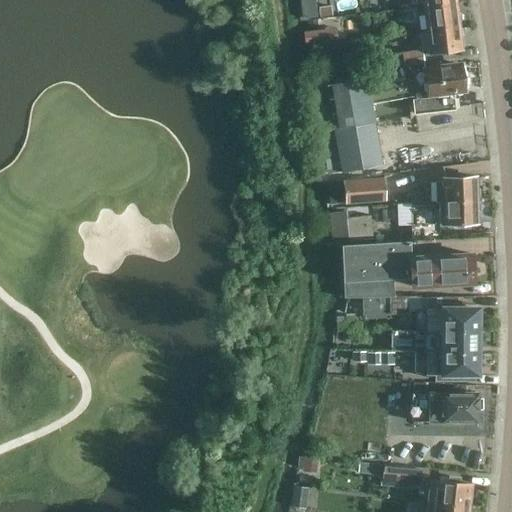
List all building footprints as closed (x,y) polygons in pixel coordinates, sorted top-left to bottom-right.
[(300,0),(302,17),(319,15),(317,0),(300,0)] [(456,2),(422,6),(425,30),(459,25),(456,2)] [(459,25),(425,30),(428,54),(462,50),(459,25)] [(304,29),(305,42),(337,39),(336,26),(304,29)] [(391,54),(393,65),(393,67),(403,65),(403,66),(424,63),(422,50),(402,53),(402,52),(391,54)] [(424,63),(403,66),(404,67),(391,69),(378,72),(378,75),(325,85),(340,173),(383,165),(372,104),(384,102),(413,97),(413,99),(411,99),(413,115),(459,108),(458,99),(453,99),(453,95),(467,94),(463,64),(425,69),(424,63)] [(476,177),(440,178),(440,181),(434,181),(435,201),(425,201),(425,202),(477,200),(476,177)] [(344,203),(385,201),(384,179),(342,181),(344,203)] [(477,200),(425,202),(425,222),(438,222),(438,225),(478,224),(477,200)] [(349,241),(373,239),(371,215),(346,217),(349,241)] [(410,241),(340,245),(342,282),(412,278),(411,262),(410,241)] [(418,262),(411,262),(412,278),(430,285),(473,283),(472,254),(429,256),(429,258),(418,259),(418,262)] [(390,311),(421,311),(421,297),(390,298),(390,311)] [(478,309),(435,308),(435,321),(437,321),(437,331),(477,331),(478,309)] [(357,329),(357,317),(340,317),(340,329),(357,329)] [(477,331),(437,331),(437,342),(434,341),(434,352),(477,352),(477,331)] [(350,350),(372,350),(372,332),(350,332),(350,350)] [(334,341),(333,351),(346,351),(347,341),(334,341)] [(477,352),(434,352),(434,354),(437,354),(437,362),(434,362),(434,374),(477,375),(477,352)] [(418,386),(416,406),(429,407),(430,387),(418,386)] [(481,395),(440,394),(440,408),(435,408),(435,421),(476,421),(476,410),(480,410),(481,395)] [(420,466),(420,458),(432,458),(433,436),(402,434),(402,436),(391,435),(390,453),(392,453),(392,465),(387,465),(387,482),(418,483),(419,466),(420,466)] [(470,484),(429,479),(427,501),(468,506),(470,484)] [(293,502),(307,504),(311,487),(296,484),(293,502)] [(466,511),(468,506),(427,501),(425,511),(466,511)]
